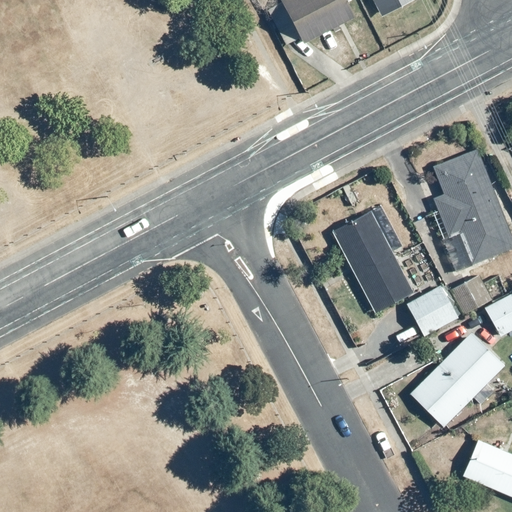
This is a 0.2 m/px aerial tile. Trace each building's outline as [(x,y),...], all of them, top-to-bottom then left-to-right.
[(333,0),(282,0),(292,21),(333,0)] [(412,0),(372,0),(381,15),(412,0)] [(280,6),(268,13),(284,43),(296,36),(280,6)] [(445,195),(426,202),(454,271),(511,248),(511,239),(476,149),(433,166),(445,195)] [(357,229),(336,240),(373,311),(413,291),(391,250),(400,245),(380,206),(352,220),(357,229)] [(445,290),(459,315),(492,297),(478,272),(445,290)] [(441,284),(405,303),(423,335),(459,315),(445,290),(445,291),(441,284)] [(511,329),(511,291),(483,308),(500,336),(511,329)] [(443,426),(471,397),(480,405),(494,390),(486,382),(504,364),(488,348),(471,331),(410,393),(443,426)] [(511,453),(477,439),(462,475),(511,495),(511,453)]
